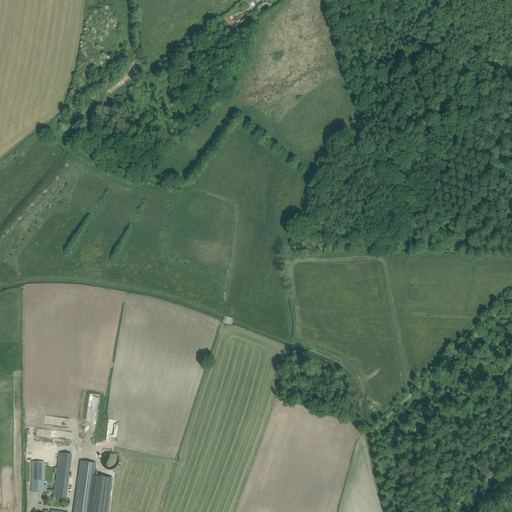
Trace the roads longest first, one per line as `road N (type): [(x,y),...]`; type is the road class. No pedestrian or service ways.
road 1 (track): [(511,299),(375,431),(392,511)]
road 2 (track): [(0,160),(42,128),(110,172),(177,190)]
road 3 (track): [(412,394),(382,264)]
